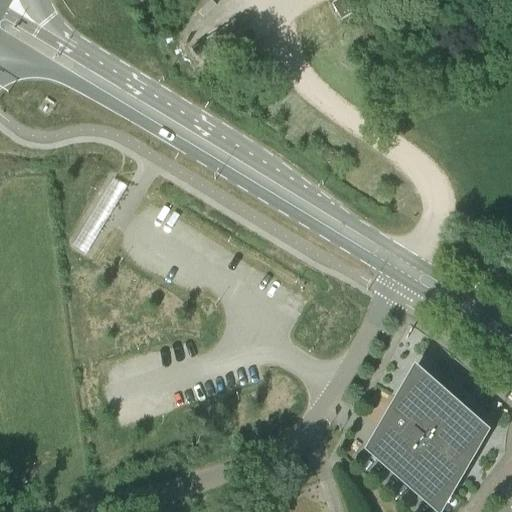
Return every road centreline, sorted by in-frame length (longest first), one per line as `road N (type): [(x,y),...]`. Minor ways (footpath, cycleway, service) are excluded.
road 1 (tertiary): [(408,256),(0,1)]
road 2 (tertiary): [(0,39),(398,276)]
road 3 (unclassified): [(97,511),(238,467),(291,440),(323,408),(398,276)]
road 4 (tertiary): [(398,276),(511,363)]
road 5 (tertiary): [(511,329),(408,256)]
